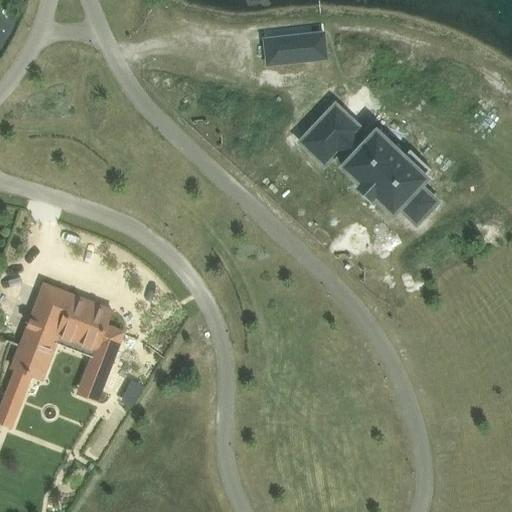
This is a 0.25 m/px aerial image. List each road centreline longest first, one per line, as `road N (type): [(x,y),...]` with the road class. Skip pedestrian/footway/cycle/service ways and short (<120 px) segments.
road 1 (residential): [(99,30),(129,85),(168,130),(322,277),(386,355),(421,448),(421,511)]
road 2 (residential): [(243,511),(226,443),(226,357),(195,285),(138,229),(0,182)]
